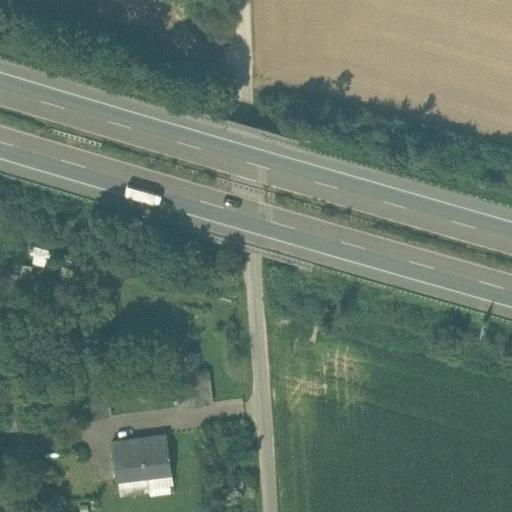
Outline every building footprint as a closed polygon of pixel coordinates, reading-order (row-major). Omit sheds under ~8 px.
[(45,264),(47,247),(31,245),(29,263),(45,264)] [(101,354),(69,358),(78,421),(110,416),(101,354)] [(207,371),(175,375),(179,407),(211,403),(207,371)] [(26,385),(0,388),(6,430),(32,427),(26,385)] [(166,434),(112,441),(117,478),(118,478),(119,489),(149,485),(147,474),(171,471),(166,434)]
